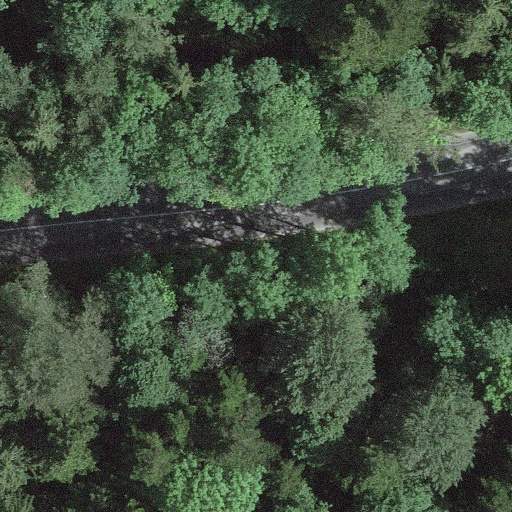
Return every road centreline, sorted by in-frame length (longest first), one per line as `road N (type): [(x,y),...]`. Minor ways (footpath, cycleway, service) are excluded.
road 1 (secondary): [(511,158),(325,193),(0,232)]
road 2 (track): [(511,417),(389,511)]
